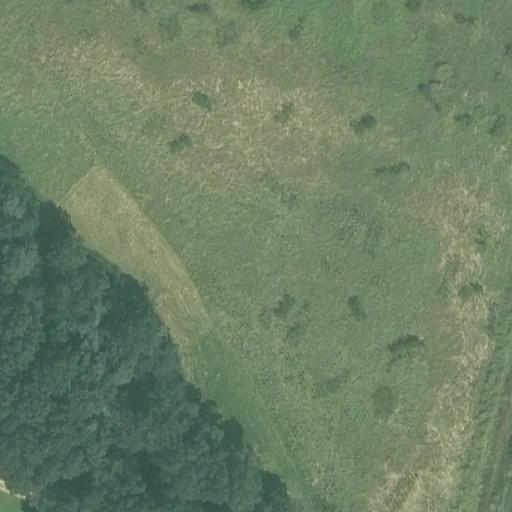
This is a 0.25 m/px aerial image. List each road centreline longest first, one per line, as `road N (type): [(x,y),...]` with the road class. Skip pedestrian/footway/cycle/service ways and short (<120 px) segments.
road 1 (unclassified): [(261,511),(0,329)]
road 2 (unknown): [(0,461),(46,484),(149,511)]
